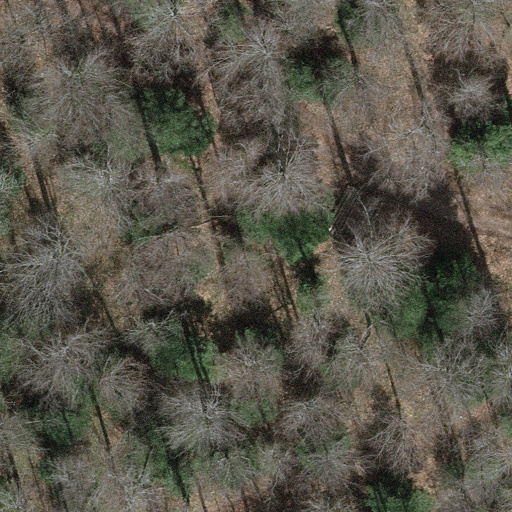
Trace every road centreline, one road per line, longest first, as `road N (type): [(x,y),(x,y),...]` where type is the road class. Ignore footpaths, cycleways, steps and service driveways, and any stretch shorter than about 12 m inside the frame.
road 1 (track): [(76,0),(460,207),(511,219)]
road 2 (track): [(272,511),(511,397)]
